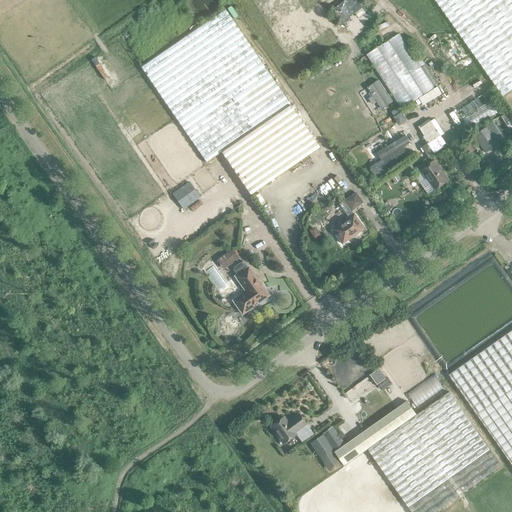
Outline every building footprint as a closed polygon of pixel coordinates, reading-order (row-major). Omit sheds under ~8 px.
[(511,0),(434,0),(503,96),(511,89),(511,0)] [(316,143),(224,11),(141,68),(207,163),(221,153),(250,196),(319,148),(316,143)] [(398,107),(391,112),(394,116),(394,117),(399,124),(407,119),(402,111),(401,112),(398,107)] [(490,133),(487,128),(474,137),(478,142),(479,142),(487,153),(499,145),(496,140),(500,138),(494,130),(490,133)] [(435,129),(423,138),(434,154),(444,148),(437,139),(440,137),(435,129)] [(459,133),(453,136),(458,144),(464,140),(459,133)] [(435,161),(421,171),(435,190),(449,181),(435,161)] [(397,176),(392,179),(395,184),(400,180),(397,176)] [(355,206),(350,198),(344,202),(349,210),(355,206)] [(364,229),(353,215),(332,230),(342,244),(350,239),(350,238),(350,237),(350,236),(354,234),(355,235),(356,234),(364,229)] [(225,255),(217,262),(223,270),(232,264),(231,263),(232,263),(237,259),(232,251),(225,255)] [(235,304),(240,312),(245,313),(262,301),(270,296),(266,291),(266,292),(259,282),(258,283),(256,279),(248,267),(246,269),(243,264),(240,263),(234,268),(234,270),(237,275),(235,277),(238,280),(241,284),(240,284),(246,292),(235,299),(235,304)] [(511,331),(449,375),(511,464),(511,272),(511,331)] [(370,376),(377,385),(386,379),(379,369),(370,376)] [(449,392),(417,415),(408,402),(335,454),(344,467),(368,450),(411,511),(436,511),(501,466),(449,392)] [(283,417),(270,427),(283,444),(296,435),(294,432),(306,424),(299,415),(287,423),(283,417)] [(333,428),(323,435),(335,452),(345,445),(333,428)] [(329,470),(340,462),(322,436),(311,444),(329,470)]
